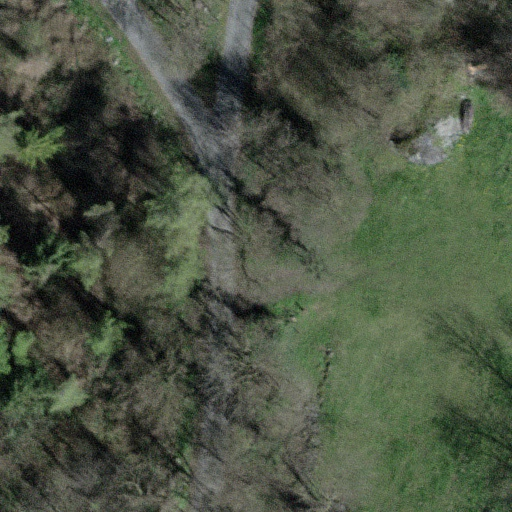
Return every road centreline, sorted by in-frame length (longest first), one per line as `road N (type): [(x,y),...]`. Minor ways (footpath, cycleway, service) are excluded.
road 1 (unclassified): [(203,511),(220,368),(230,147)]
road 2 (unclassified): [(118,0),(207,135),(230,147)]
road 3 (unclassified): [(230,147),(245,0)]
